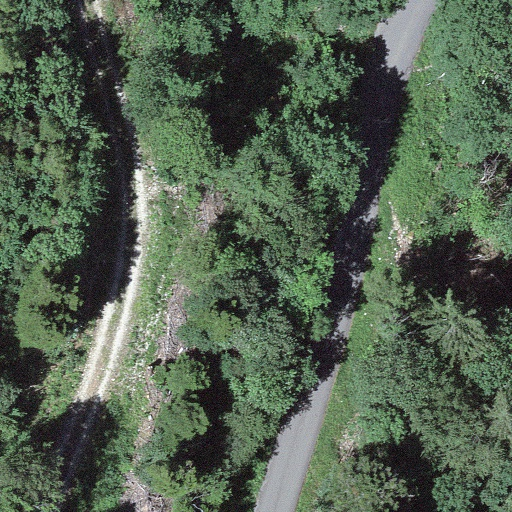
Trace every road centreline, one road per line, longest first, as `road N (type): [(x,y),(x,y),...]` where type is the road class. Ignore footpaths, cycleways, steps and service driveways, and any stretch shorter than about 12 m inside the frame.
road 1 (unclassified): [(424,0),(388,69),(350,252),(276,511)]
road 2 (track): [(89,0),(131,167),(130,262),(106,355),(45,511)]
